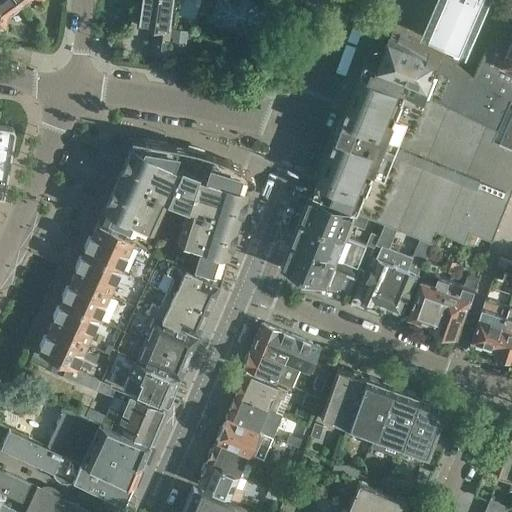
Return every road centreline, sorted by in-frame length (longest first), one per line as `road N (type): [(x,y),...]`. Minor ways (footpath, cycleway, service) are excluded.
road 1 (residential): [(498,381),(250,290)]
road 2 (tertiary): [(150,511),(250,290)]
road 3 (residential): [(309,131),(228,110),(71,92)]
road 4 (residential): [(71,92),(0,266)]
road 5 (tertiary): [(250,290),(309,131)]
road 6 (residential): [(441,511),(498,381)]
road 7 (tertiary): [(309,131),(360,0)]
